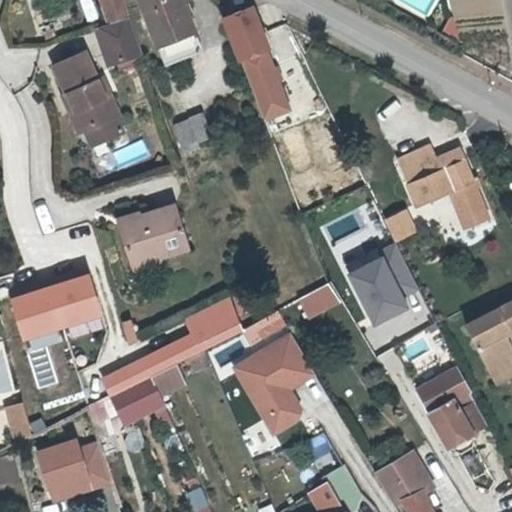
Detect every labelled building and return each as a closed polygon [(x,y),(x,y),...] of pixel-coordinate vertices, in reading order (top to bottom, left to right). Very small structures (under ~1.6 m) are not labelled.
[(102,0),(109,22),(127,17),(121,0),(102,0)] [(140,0),(165,60),(201,46),(182,0),(140,0)] [(254,7),(226,16),(242,55),(266,47),(277,42),(268,21),(261,24),(254,7)] [(129,16),(127,17),(109,22),(107,23),(103,24),(97,26),(108,62),(117,60),(119,67),(139,61),(137,53),(142,52),(131,16),(129,16)] [(454,22),(443,41),(461,50),(454,22)] [(82,113),(76,115),(84,134),(89,132),(121,119),(125,118),(116,97),(111,99),(104,83),(92,54),(60,67),(71,96),(74,95),(82,113)] [(111,99),(116,97),(109,81),(104,83),(111,99)] [(74,95),(71,96),(69,98),(76,115),(82,113),(74,95)] [(121,119),(89,132),(96,148),(127,135),(121,119)] [(194,128),(202,151),(216,146),(209,123),(194,128)] [(202,151),(194,128),(179,133),(189,160),(204,155),(202,151)] [(428,140),(398,154),(419,198),(452,184),(469,219),(491,208),(459,142),(435,154),(428,140)] [(133,267),(162,260),(189,253),(179,209),(122,224),(133,267)] [(384,216),(392,241),(415,234),(408,209),(384,216)] [(408,307),(402,294),(416,287),(397,244),(343,269),(368,325),(408,307)] [(162,260),(133,267),(134,272),(163,265),(162,260)] [(306,321),(339,303),(327,282),(295,299),(306,321)] [(112,393),(150,374),(162,367),(174,361),(190,354),(203,347),(240,329),(229,296),(189,316),(196,332),(105,379),(112,393)] [(511,353),(509,348),(511,346),(511,300),(464,324),(490,375),(511,364),(511,353)] [(278,310),(251,323),(258,337),(286,323),(278,310)] [(48,336),(37,339),(32,323),(12,329),(29,399),(50,394),(47,382),(58,380),(58,375),(59,371),(62,369),(61,361),(64,361),(62,354),(58,354),(55,340),(51,341),(48,336)] [(285,392),(316,373),(292,334),(236,368),(268,420),(276,415),(284,428),(300,418),(305,415),(302,410),(295,397),(287,396),(285,392)] [(203,347),(190,354),(197,367),(211,361),(203,347)] [(162,367),(173,387),(184,382),(174,361),(162,367)] [(511,364),(490,375),(494,384),(511,375),(511,364)] [(173,387),(162,367),(150,374),(159,393),(173,387)] [(453,399),(469,391),(456,368),(418,388),(448,444),(451,442),(455,450),(460,452),(473,445),(473,440),(469,433),(471,431),(465,420),(453,399)] [(150,374),(112,393),(126,423),(135,418),(164,404),(159,393),(150,374)] [(453,399),(465,420),(479,412),(469,391),(453,399)] [(17,440),(31,433),(24,407),(24,405),(9,408),(17,440)] [(276,415),(268,420),(275,433),(284,428),(276,415)] [(78,437),(40,449),(51,488),(88,476),(91,486),(113,478),(101,440),(81,446),(78,437)] [(0,464),(4,482),(20,477),(13,449),(0,452),(0,464)] [(431,511),(422,492),(432,487),(413,451),(376,472),(385,487),(395,504),(402,500),(407,511),(431,511)] [(356,511),(355,508),(361,495),(343,464),(323,476),(325,480),(315,486),(328,511),(356,511)] [(88,476),(51,488),(54,498),(91,486),(88,476)]
